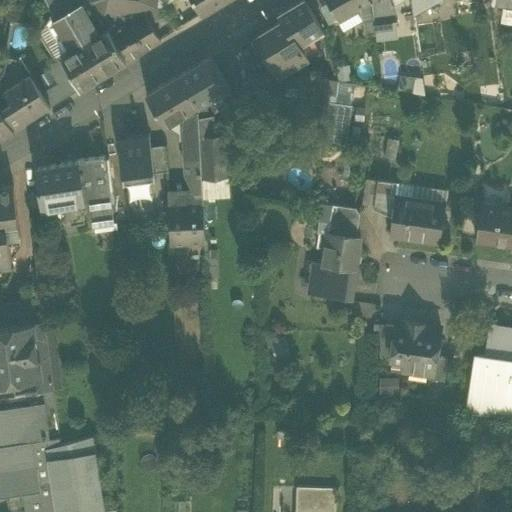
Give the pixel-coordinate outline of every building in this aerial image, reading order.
[(63,7),(66,10),(78,2),(89,19),(101,10),(95,0),(46,0),(53,13),(63,7)] [(158,1),(157,0),(95,0),(101,10),(103,13),(138,7),(139,1),(158,1)] [(223,0),(194,0),(202,12),(223,0)] [(255,35),(276,70),(319,45),(313,34),(323,28),(306,0),(299,0),(279,12),(283,19),(255,35)] [(329,0),(340,18),(361,6),(371,0),(329,0)] [(374,15),(372,0),(371,0),(361,6),(366,16),(374,15)] [(411,0),(413,12),(435,0),(411,0)] [(103,13),(113,30),(145,11),(152,23),(166,14),(160,3),(159,1),(158,1),(139,1),(138,7),(103,13)] [(97,34),(89,19),(78,2),(66,10),(85,41),(97,34)] [(72,49),(85,41),(66,10),(63,7),(53,13),(51,15),(42,27),(41,33),(53,54),(61,55),(72,49)] [(113,30),(129,57),(161,38),(152,23),(145,11),(113,30)] [(396,13),(374,15),(375,28),(375,29),(392,27),(392,19),(396,19),(396,13)] [(366,16),(367,29),(375,28),(374,15),(366,16)] [(85,41),(103,72),(126,58),(107,27),(97,34),(85,41)] [(212,54),(229,83),(237,82),(235,40),(233,41),(233,42),(212,54)] [(103,72),(85,41),(72,49),(61,55),(62,56),(80,86),(103,72)] [(179,73),(198,105),(207,100),(231,86),(229,83),(212,54),(179,73)] [(50,105),(80,86),(62,56),(48,64),(58,81),(42,91),(50,105)] [(165,125),(178,118),(198,105),(179,73),(146,92),(165,125)] [(292,133),(336,140),(342,102),(317,98),(318,90),(337,93),(338,79),(305,73),(305,74),(302,89),(299,88),(292,133)] [(30,83),(0,101),(0,104),(15,127),(45,108),(30,83)] [(239,92),(240,116),(253,115),(252,91),(239,92)] [(208,114),(207,100),(198,105),(202,172),(229,170),(228,131),(215,132),(214,113),(208,114)] [(0,115),(9,129),(15,127),(0,104),(0,115)] [(202,172),(198,105),(178,118),(181,130),(181,138),(185,138),(187,155),(185,156),(185,168),(185,171),(194,190),(203,189),(202,172)] [(0,135),(9,129),(0,115),(0,135)] [(118,136),(123,182),(156,177),(155,171),(152,145),(150,132),(118,136)] [(152,145),(155,171),(168,170),(166,143),(152,145)] [(91,199),(94,223),(114,221),(105,154),(79,158),(79,159),(36,165),(42,206),(91,199)] [(363,198),(375,199),(378,178),(366,176),(363,198)] [(392,180),(378,178),(375,199),(374,204),(388,206),(392,180)] [(0,262),(12,261),(9,234),(21,232),(14,185),(0,186),(0,262)] [(203,201),(203,189),(194,190),(168,189),(169,203),(203,201)] [(389,233),(439,241),(445,200),(395,192),(389,233)] [(169,203),(171,242),(205,240),(203,201),(169,203)] [(329,230),(356,234),(360,211),(356,205),(332,202),(328,229),(329,230)] [(491,241),(511,244),(511,237),(511,205),(497,203),(497,207),(481,205),(476,237),(492,240),(491,241)] [(317,244),(327,245),(329,230),(328,229),(326,227),(322,226),(319,228),(317,244)] [(356,234),(329,230),(327,245),(324,261),(356,266),(361,235),(356,234)] [(36,251),(43,303),(55,302),(48,249),(36,251)] [(356,267),(356,266),(324,261),(314,259),(309,289),(352,295),(356,267)] [(430,372),(434,373),(436,353),(441,324),(397,317),(396,324),(392,354),(405,355),(403,368),(430,372)] [(45,321),(33,322),(40,374),(36,375),(38,391),(54,388),(45,320),(45,321)] [(380,352),(392,354),(396,324),(380,321),(380,352)] [(13,378),(36,375),(40,374),(33,322),(0,326),(0,383),(5,383),(4,380),(13,378)] [(511,328),(491,325),(486,354),(477,353),(468,405),(496,410),(497,405),(511,406),(511,328)] [(429,377),(445,379),(448,355),(436,353),(434,373),(430,372),(429,377)] [(0,396),(15,394),(13,378),(4,380),(5,383),(0,383),(0,396)] [(0,396),(0,412),(40,407),(38,391),(15,394),(0,396)] [(0,459),(46,447),(62,443),(57,409),(41,412),(40,407),(0,412),(0,459)] [(56,511),(90,511),(105,510),(104,502),(93,435),(62,443),(46,447),(52,480),(56,511)] [(0,491),(22,488),(40,486),(40,482),(52,480),(46,447),(0,459),(0,491)] [(56,511),(52,480),(40,482),(40,486),(22,488),(25,511),(56,511)] [(335,511),(336,487),(303,486),(302,511),(335,511)] [(116,500),(104,502),(105,510),(116,508),(116,500)]
